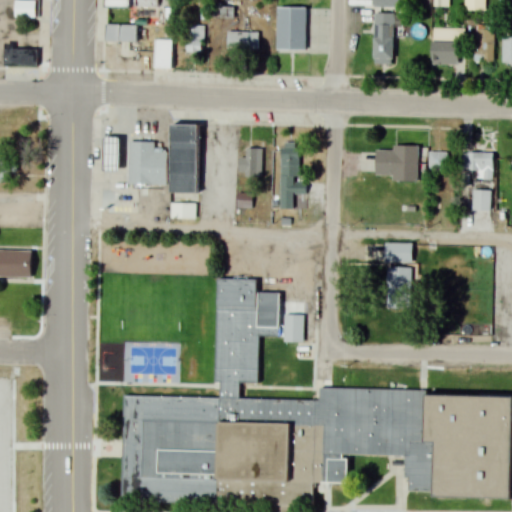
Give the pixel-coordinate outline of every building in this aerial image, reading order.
[(15,17),(36,17),(36,0),(15,0),(15,17)] [(133,0),(106,0),(107,8),(134,8),(133,0)] [(450,8),(450,0),(432,0),(432,8),(450,8)] [(463,0),(464,11),(485,11),(484,0),(463,0)] [(215,17),(233,17),(233,7),(215,7),(215,17)] [(306,51),(306,7),(277,7),(277,51),(306,51)] [(394,14),(374,14),(374,64),(394,64),(394,14)] [(136,57),(136,25),(105,25),(105,43),(119,43),(119,57),(136,57)] [(203,26),(187,26),(187,53),(203,53),(203,26)] [(461,65),(461,29),(432,29),(432,65),(461,65)] [(474,30),(474,64),(494,64),(494,30),(474,30)] [(258,32),(226,32),(226,52),(258,52),(258,32)] [(511,36),(503,36),(503,66),(511,65),(511,36)] [(173,40),(154,40),(154,69),(173,69),(173,40)] [(36,48),(4,48),(4,67),(36,67),(36,48)] [(170,219),(197,220),(198,125),(172,124),(170,219)] [(154,149),(154,142),(128,142),(128,185),(166,185),(166,149),(154,149)] [(280,208),(294,208),(294,195),(305,195),(305,184),(298,183),(299,144),(281,144),(280,208)] [(393,182),(417,182),(417,146),(392,146),(392,150),(376,150),(376,177),(393,177),(393,182)] [(261,179),(261,150),(245,150),(245,158),(239,158),(239,179),(261,179)] [(428,171),(447,171),(447,153),(428,153),(428,171)] [(461,172),(486,172),(486,153),(461,153),(461,172)] [(252,194),(238,194),(238,209),(252,209),(252,194)] [(413,243),(385,243),(385,263),(413,263),(413,243)] [(33,251),(0,250),(0,276),(32,278),(33,251)] [(412,267),(389,267),(389,297),(412,297),(412,267)] [(511,393),(319,391),(319,399),(240,398),(240,384),(259,384),(259,337),(279,338),(279,293),(256,292),(256,280),(217,280),(215,383),(219,383),(219,397),(123,396),(122,504),(313,507),(313,483),(324,484),(325,456),(406,457),(406,492),(436,492),(436,498),(511,499),(511,393)] [(303,342),(303,315),(284,315),(284,342),(303,342)]
